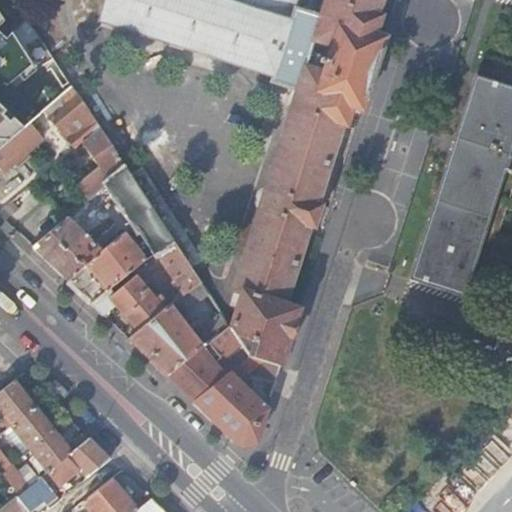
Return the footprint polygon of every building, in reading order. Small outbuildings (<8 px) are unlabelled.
[(324,0),(320,17),(295,9),(298,0),(106,0),(100,18),(272,75),(276,82),(296,89),(233,288),(241,291),(229,323),(250,356),(282,367),(300,307),(287,302),(311,226),(315,227),(322,204),(318,203),(343,125),(347,126),(353,107),(362,111),(386,36),(376,33),(383,14),(379,13),(382,0),(324,0)] [(0,148),(16,135),(26,127),(0,99),(0,91),(35,64),(13,31),(8,37),(0,28),(0,25),(6,19),(0,10),(0,148)] [(443,201),(421,271),(459,283),(511,114),(511,96),(480,86),(457,155),(461,156),(446,201),(443,201)] [(103,127),(84,98),(80,93),(51,117),(62,131),(74,121),(87,140),(103,127)] [(48,134),(35,119),(26,127),(16,135),(0,148),(0,167),(4,172),(48,134)] [(90,198),(128,166),(123,159),(103,127),(87,140),(82,144),(99,168),(79,185),(90,198)] [(55,166),(60,162),(57,157),(52,162),(55,166)] [(187,293),(203,282),(193,266),(134,175),(128,166),(90,198),(32,245),(105,314),(116,304),(138,330),(165,308),(160,303),(166,299),(161,294),(156,298),(133,270),(146,259),(134,244),(124,231),(102,250),(87,235),(104,222),(95,212),(108,202),(116,195),(124,209),(134,225),(138,222),(147,235),(157,250),(187,293)] [(134,175),(193,266),(203,259),(145,168),(134,175)] [(117,214),(124,209),(116,195),(108,202),(117,214)] [(146,259),(157,250),(147,235),(134,244),(146,259)] [(511,240),(497,236),(492,252),(511,257),(511,240)] [(217,332),(229,323),(223,312),(195,335),(190,329),(195,325),(192,322),(187,326),(178,315),(209,291),(203,282),(187,293),(165,308),(138,330),(129,338),(167,374),(198,349),(217,332)] [(250,356),(229,323),(217,332),(233,353),(215,367),(198,349),(167,374),(194,400),(229,371),(231,372),(250,356)] [(282,367),(250,356),(231,372),(229,371),(194,400),(242,446),(258,442),(269,409),(240,382),(249,372),(273,394),(282,367)] [(0,409),(12,425),(36,407),(14,380),(0,390),(0,409)] [(54,430),(36,407),(12,425),(8,429),(5,431),(10,437),(18,432),(30,448),(54,430)] [(0,418),(8,429),(12,425),(0,409),(0,418)] [(72,452),(54,430),(30,448),(48,472),(72,452)] [(23,454),(30,448),(18,432),(10,437),(23,454)] [(110,458),(89,438),(72,452),(48,472),(41,477),(51,489),(77,467),(88,477),(110,458)] [(0,450),(0,470),(1,471),(10,464),(0,450)] [(1,471),(19,496),(27,488),(10,464),(1,471)] [(19,496),(0,510),(0,511),(27,511),(28,511),(26,509),(51,489),(41,477),(27,488),(19,496)] [(131,511),(137,508),(111,477),(83,500),(92,511),(131,511)] [(166,511),(152,498),(134,511),(166,511)]
